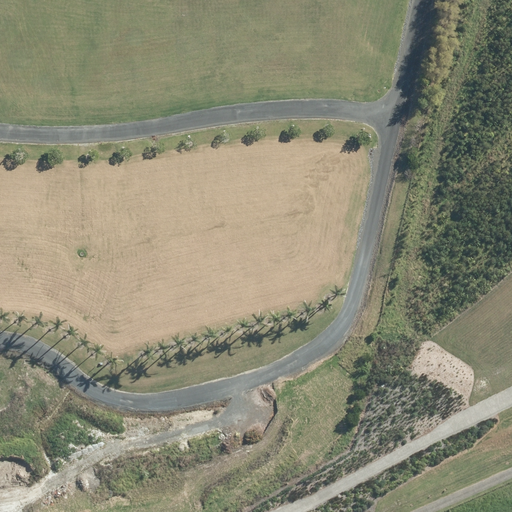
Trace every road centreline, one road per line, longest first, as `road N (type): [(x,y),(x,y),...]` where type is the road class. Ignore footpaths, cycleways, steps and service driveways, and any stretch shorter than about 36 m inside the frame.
road 1 (track): [(0,495),(43,484),(133,435),(236,402),(244,379)]
road 2 (residential): [(272,511),(511,394)]
